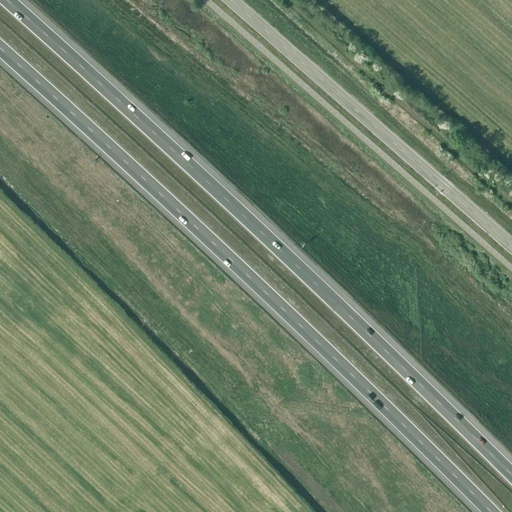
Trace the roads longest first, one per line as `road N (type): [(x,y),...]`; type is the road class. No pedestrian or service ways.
road 1 (motorway): [(511,476),(6,0)]
road 2 (motorway): [(0,49),(490,511)]
road 3 (tertiary): [(511,247),(229,0)]
